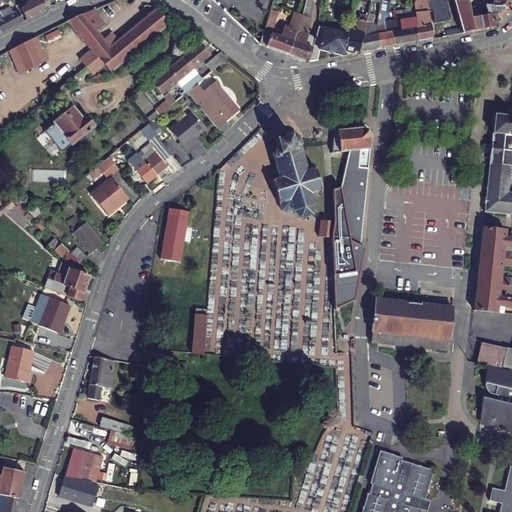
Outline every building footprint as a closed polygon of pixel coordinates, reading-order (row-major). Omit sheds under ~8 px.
[(30,0),(26,3),(27,6),(21,9),(26,19),(47,10),(43,4),(41,0),(30,0)] [(376,48),(387,46),(383,22),(384,3),(391,2),(391,1),(387,1),(386,0),(380,0),(381,1),(379,2),(377,22),(376,48)] [(423,0),(409,0),(414,18),(417,28),(414,29),(416,43),(433,39),(423,0)] [(473,31),(470,19),(471,18),(470,7),(469,1),(468,0),(466,0),(461,1),(460,0),(453,0),(451,1),(463,33),(473,31)] [(511,0),(483,0),(481,7),(485,7),(509,7),(511,11),(511,10),(511,0)] [(362,1),(359,14),(366,16),(368,9),(369,3),(362,1)] [(9,6),(0,10),(0,30),(1,32),(24,20),(17,9),(13,12),(9,6)] [(171,22),(157,7),(118,40),(109,48),(103,40),(96,32),(81,14),(68,21),(75,29),(91,49),(98,58),(104,65),(111,73),(171,22)] [(485,7),(481,7),(470,7),(471,18),(486,15),(485,7)] [(511,11),(509,7),(485,7),(486,15),(471,18),(470,19),(473,31),(493,27),(511,11)] [(259,45),(268,48),(274,28),(280,13),(271,9),(259,45)] [(301,10),(297,9),(292,22),(297,24),(301,10)] [(366,16),(364,24),(373,23),(375,10),(368,9),(366,16)] [(93,10),(81,14),(96,32),(105,24),(93,10)] [(301,25),(306,11),(301,10),(297,24),(301,25)] [(357,52),(358,52),(364,24),(366,16),(359,14),(355,31),(348,29),(347,33),(343,51),(352,53),(353,53),(354,51),(357,52)] [(417,28),(414,18),(407,19),(401,19),(400,20),(402,31),(393,32),(394,45),(416,43),(414,29),(417,28)] [(400,20),(395,20),(383,22),(387,46),(394,45),(393,32),(402,31),(400,20)] [(62,24),(70,33),(75,29),(68,21),(62,24)] [(289,21),(285,32),(274,28),(268,48),(288,54),(297,24),(292,22),(289,21)] [(358,52),(376,48),(377,22),(373,23),(364,24),(358,52)] [(310,53),(302,50),(305,39),(302,38),(305,26),(301,25),(297,24),(288,54),(308,61),(310,53)] [(308,61),(317,60),(319,50),(324,28),(315,26),(312,41),(310,53),(308,61)] [(324,28),(319,50),(343,55),(343,51),(347,33),(324,28)] [(109,48),(118,40),(112,33),(103,40),(109,48)] [(37,37),(8,51),(19,73),(48,59),(37,37)] [(310,53),(312,41),(305,39),(302,50),(310,53)] [(177,83),(194,68),(210,54),(200,43),(154,84),(163,95),(177,83)] [(86,68),(98,58),(91,49),(79,59),(86,68)] [(219,51),(205,63),(213,71),(226,59),(227,58),(219,51)] [(98,58),(86,68),(93,75),(104,65),(98,58)] [(198,85),(203,79),(194,68),(177,83),(187,94),(198,85)] [(187,94),(217,129),(239,110),(215,83),(205,93),(198,85),(187,94)] [(55,123),(45,132),(65,153),(75,145),(74,144),(96,126),(87,116),(84,118),(74,107),(55,122),(55,123)] [(205,130),(191,113),(180,122),(197,143),(198,142),(195,138),(205,130)] [(511,176),(511,116),(495,115),(492,145),(491,155),(486,197),(499,198),(500,190),(509,191),(511,176)] [(197,143),(180,122),(170,131),(187,152),(197,143)] [(334,129),(336,151),(351,149),(371,147),(372,135),(364,125),(334,129)] [(148,143),(156,137),(147,127),(140,133),(148,143)] [(304,129),(304,138),(312,138),(312,129),(304,129)] [(312,197),(324,193),(316,166),(313,167),(313,168),(308,170),(305,162),(307,161),(307,159),(305,160),(302,153),(305,152),(304,150),(302,151),(300,146),(302,145),(301,140),(295,138),(292,141),(290,139),(292,136),(290,134),(289,135),(276,139),(274,139),(273,141),(273,142),(276,142),(278,149),(276,150),(275,152),(273,153),(275,159),(273,159),(274,161),(275,161),(278,168),(276,169),(277,171),(278,170),(281,178),(273,180),(273,179),(270,180),(278,207),(280,206),(282,212),(286,216),(294,214),(301,219),(312,216),(313,214),(315,208),(312,197)] [(142,150),(145,154),(151,149),(148,145),(142,150)] [(369,169),(371,147),(351,149),(349,167),(369,169)] [(151,149),(145,154),(142,150),(138,153),(141,157),(156,175),(166,166),(151,149)] [(110,157),(96,164),(103,178),(117,171),(110,157)] [(156,175),(141,157),(131,165),(146,183),(156,175)] [(369,169),(349,167),(330,246),(332,277),(353,276),(369,169)] [(127,197),(111,177),(89,195),(106,214),(127,197)] [(511,191),(509,191),(500,190),(499,198),(486,197),(484,212),(511,215),(511,191)] [(169,208),(161,260),(181,263),(189,211),(169,208)] [(332,239),(334,224),(321,222),(319,233),(319,238),(332,239)] [(79,224),(72,229),(75,232),(81,227),(79,224)] [(81,227),(75,232),(73,234),(88,253),(101,243),(85,224),(81,227)] [(506,247),(507,236),(508,231),(483,227),(481,244),(482,244),(506,247)] [(71,252),(63,244),(57,250),(65,258),(71,252)] [(504,259),(505,252),(506,247),(482,244),(481,256),(504,259)] [(86,257),(78,248),(72,253),(81,262),(86,257)] [(51,271),(45,288),(67,297),(80,301),(83,291),(85,292),(89,277),(76,272),(81,263),(81,262),(72,253),(66,264),(63,262),(60,268),(58,274),(51,271)] [(502,271),(503,266),(504,259),(481,256),(479,268),(502,271)] [(511,259),(504,259),(503,266),(511,267),(511,266),(511,259)] [(501,284),(502,276),(502,271),(479,268),(478,281),(501,284)] [(511,281),(510,281),(511,278),(502,276),(501,284),(511,285),(511,281)] [(499,297),(500,292),(501,284),(478,281),(476,294),(499,297)] [(511,285),(501,284),(500,292),(509,293),(509,289),(511,289),(511,285)] [(71,306),(42,294),(31,322),(40,325),(39,326),(57,333),(63,318),(66,319),(71,306)] [(473,310),(497,313),(498,307),(499,297),(476,294),(475,294),(473,310)] [(498,307),(505,308),(511,308),(511,298),(499,297),(498,307)] [(375,300),(372,331),(438,338),(437,345),(448,346),(452,307),(375,300)] [(203,354),(207,310),(196,309),(192,353),(203,354)] [(448,346),(437,345),(438,338),(372,331),(370,343),(448,350),(448,346)] [(483,344),(478,361),(500,366),(505,349),(483,344)] [(14,346),(7,378),(30,383),(32,372),(29,372),(34,351),(14,346)] [(92,373),(113,376),(115,362),(95,358),(92,373)] [(511,371),(486,366),(484,385),(484,388),(484,390),(485,391),(487,393),(489,393),(491,393),(490,398),(482,398),(480,418),(490,419),(488,425),(511,431),(511,371)] [(99,399),(101,388),(110,390),(113,376),(92,373),(87,397),(99,399)] [(133,436),(136,427),(106,418),(105,428),(133,436)] [(108,444),(133,451),(136,438),(112,431),(108,444)] [(72,462),(93,468),(96,454),(75,449),(71,462),(72,462)] [(380,450),(370,483),(371,483),(369,493),(367,492),(360,511),(405,511),(416,475),(418,465),(410,463),(410,466),(400,463),(402,457),(380,450)] [(68,476),(90,480),(93,468),(72,462),(68,476)] [(435,465),(429,468),(421,466),(418,465),(416,475),(405,511),(420,511),(422,509),(417,508),(421,498),(425,499),(432,475),(438,471),(435,465)] [(24,471),(17,470),(2,466),(1,475),(0,474),(0,480),(21,486),(24,471)] [(511,511),(511,468),(505,493),(493,490),(490,501),(501,504),(499,511),(511,511)] [(99,487),(94,485),(95,481),(90,480),(68,476),(67,476),(65,477),(61,490),(95,499),(99,487)] [(0,494),(19,498),(21,486),(0,480),(0,494)] [(95,499),(61,490),(59,495),(93,506),(95,499)] [(0,511),(16,511),(19,498),(0,494),(0,511)]
